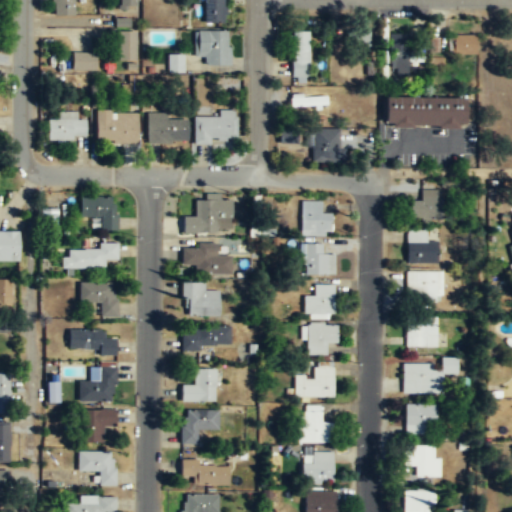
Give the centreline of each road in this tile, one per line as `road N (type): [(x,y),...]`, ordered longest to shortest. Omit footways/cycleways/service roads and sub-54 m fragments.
road 1 (residential): [(23,0),(22,158),(31,172),(28,511)]
road 2 (residential): [(31,172),(340,180),(367,198)]
road 3 (residential): [(149,175),(146,511)]
road 4 (residential): [(367,198),(367,511)]
road 5 (residential): [(256,0),(256,177)]
